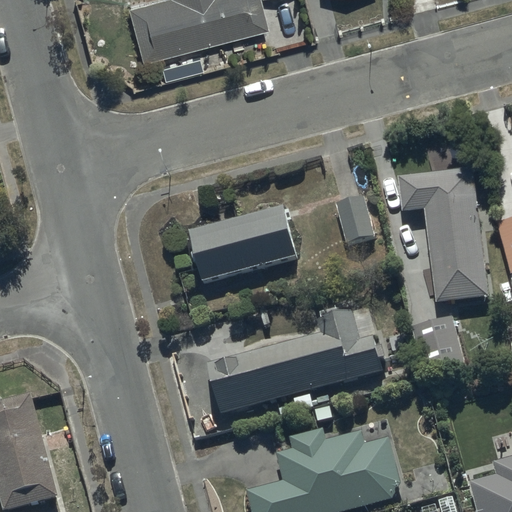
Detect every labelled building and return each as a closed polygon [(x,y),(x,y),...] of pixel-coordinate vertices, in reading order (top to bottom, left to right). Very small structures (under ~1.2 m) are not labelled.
[(140,0),(127,4),(142,57),(268,21),(262,0),(140,0)] [(403,212),(425,209),(435,302),(489,296),(474,167),(399,176),(403,212)] [(365,196),(336,203),(347,244),(376,236),(365,196)] [(284,207),(185,228),(197,281),(295,260),(284,207)] [(511,217),(497,221),(511,275),(511,276),(498,280),(502,298),(511,295),(511,217)] [(318,332),(208,362),(222,415),(291,396),(295,410),(315,405),(311,390),(385,371),(368,306),(315,320),(318,332)] [(466,365),(453,314),(411,325),(424,375),(466,365)] [(33,392),(0,400),(0,496),(3,509),(60,494),(33,392)] [(247,492),(252,511),(340,511),(393,498),(402,485),(389,438),(366,444),(362,429),(326,439),(323,428),(291,437),(294,447),(277,452),(285,481),(247,492)] [(511,511),(511,456),(492,462),(495,475),(469,481),(476,511),(511,511)]
